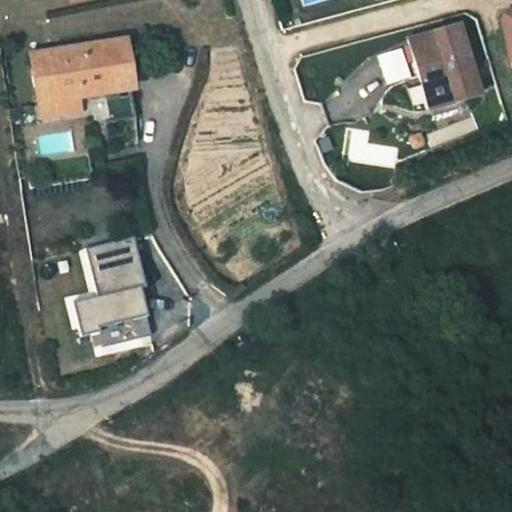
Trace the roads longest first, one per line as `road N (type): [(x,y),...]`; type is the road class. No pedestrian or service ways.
road 1 (unclassified): [(71,418),(349,245)]
road 2 (residential): [(257,0),(302,152),(349,245)]
road 3 (unknown): [(21,245),(71,418)]
road 4 (unclassified): [(349,245),(511,169)]
